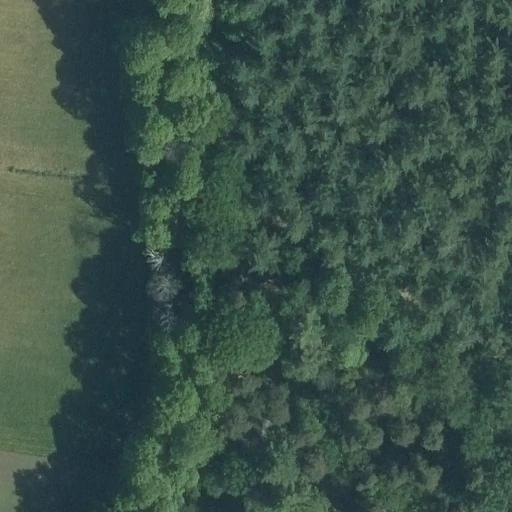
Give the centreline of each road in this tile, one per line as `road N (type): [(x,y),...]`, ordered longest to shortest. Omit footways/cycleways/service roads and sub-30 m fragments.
road 1 (track): [(340,511),(267,351),(218,0)]
road 2 (track): [(243,207),(511,354)]
